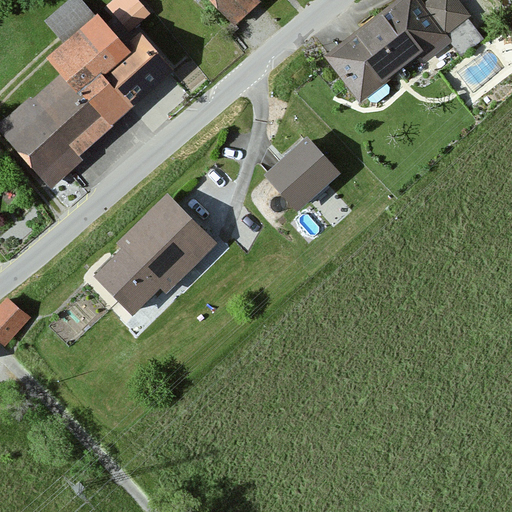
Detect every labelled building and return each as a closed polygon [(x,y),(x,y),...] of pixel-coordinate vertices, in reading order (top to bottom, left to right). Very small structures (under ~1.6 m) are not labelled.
[(86,0),(60,0),(43,15),(60,33),(91,5),(86,0)] [(129,0),(110,0),(100,9),(123,35),(144,17),(129,0)] [(262,0),(195,0),(228,34),(262,0)] [(428,0),(418,8),(411,0),(396,0),(316,63),(353,109),(464,21),(447,0),(428,0)] [(51,79),(0,126),(0,145),(44,192),(169,75),(134,37),(120,51),(87,16),(36,63),(51,79)] [(335,176),(304,141),(261,178),(292,213),(335,176)] [(206,245),(160,200),(84,277),(130,323),(206,245)] [(0,302),(0,352),(24,323),(0,302)]
